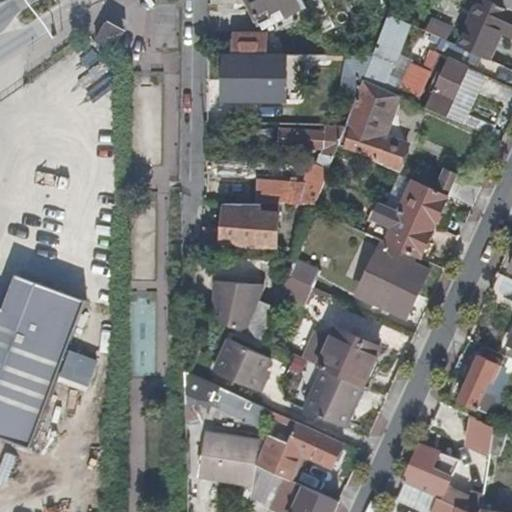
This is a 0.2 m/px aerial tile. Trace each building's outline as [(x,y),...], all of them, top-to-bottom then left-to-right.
[(245,0),(254,16),(257,15),(285,0),(245,0)] [(291,0),(285,0),(257,15),(261,21),(294,4),(291,0)] [(511,36),(511,10),(488,0),(478,0),(457,45),(475,53),(486,58),(499,31),(511,36)] [(511,0),(492,0),(511,8),(511,0)] [(389,74),(408,24),(387,14),(371,56),(364,76),(363,80),(399,96),(405,81),(389,74)] [(102,19),(91,40),(112,51),(123,30),(102,19)] [(232,33),(231,54),(255,54),(268,55),(268,34),(232,33)] [(475,53),(457,45),(451,60),(468,68),(475,53)] [(429,51),(423,66),(432,70),(439,55),(429,51)] [(253,94),(255,54),(231,54),(225,54),(223,93),(253,94)] [(348,71),(364,76),(371,56),(351,56),(348,71)] [(448,60),(427,108),(446,117),(468,69),(448,60)] [(405,81),(399,96),(417,104),(432,70),(423,66),(413,61),(405,81)] [(352,131),(346,147),(374,158),(373,160),(398,171),(407,145),(383,136),(399,96),(363,80),(347,120),(355,123),(352,131)] [(296,187),(289,205),(297,205),(299,205),(315,205),(326,178),(338,144),(344,128),(345,126),(326,126),(326,133),(281,133),(281,148),(326,149),(323,154),(322,154),(317,164),(313,163),(303,190),(296,187)] [(338,144),(346,147),(352,131),(344,128),(338,144)] [(270,145),(270,131),(246,131),(246,145),(270,145)] [(248,159),(219,157),(218,175),(248,176),(248,159)] [(457,174),(448,194),(472,205),(481,185),(457,174)] [(413,179),(399,210),(434,226),(448,194),(413,179)] [(279,246),(280,205),(225,204),(223,243),(279,246)] [(292,216),(309,223),(313,211),(299,205),(297,205),(292,216)] [(399,210),(384,242),(419,258),(434,226),(399,210)] [(385,248),(362,297),(407,318),(430,268),(385,248)] [(300,258),(292,278),(313,287),(322,268),(300,258)] [(194,262),(182,263),(182,290),(194,290),(194,262)] [(0,431),(33,442),(81,292),(53,283),(51,290),(35,285),(37,278),(10,269),(0,299),(0,431)] [(305,306),(313,287),(292,278),(291,277),(283,296),(305,306)] [(53,283),(37,278),(35,285),(51,290),(53,283)] [(217,282),(214,319),(246,334),(248,331),(266,340),(277,309),(259,301),(265,286),(217,282)] [(316,334),(304,360),(361,386),(379,347),(335,327),(329,340),(316,334)] [(273,357),(230,338),(216,370),(263,391),(272,370),(268,369),(273,357)] [(511,374),(511,359),(484,346),(459,401),(487,413),(495,395),(484,391),(496,367),(511,374)] [(346,428),(364,387),(361,386),(304,360),(298,357),(294,367),(320,379),(306,410),(346,428)] [(495,395),(487,413),(493,416),(511,374),(496,367),(484,391),(495,395)] [(201,420),(201,399),(201,378),(184,370),(186,420),(201,420)] [(201,378),(201,399),(262,427),(264,413),(265,407),(201,378)] [(331,465),(342,443),(265,407),(264,413),(295,427),(288,443),(272,435),(260,463),(291,477),(302,452),(331,465)] [(469,446),(490,454),(490,453),(494,427),(473,418),(469,446)] [(501,456),(508,434),(494,427),(490,453),(501,456)] [(199,476),(253,484),(256,463),(259,442),(205,434),(199,476)] [(458,463),(419,445),(403,481),(415,486),(437,497),(463,509),(467,498),(447,489),(458,463)] [(298,489),(301,483),(256,463),(253,484),(251,494),(258,497),(261,490),(267,492),(271,482),(292,492),(294,487),(298,489)] [(293,511),(334,511),(340,501),(305,486),(300,497),(297,504),(293,511)] [(291,501),(297,504),(300,497),(295,494),(291,501)] [(437,497),(430,511),(431,511),(469,511),(463,509),(437,497)]
